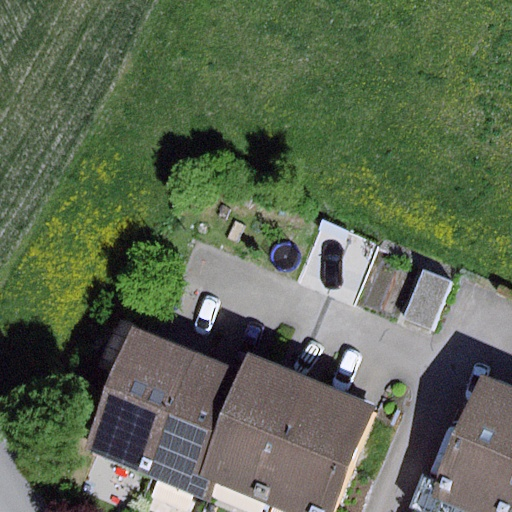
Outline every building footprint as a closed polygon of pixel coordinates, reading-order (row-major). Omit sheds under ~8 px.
[(423,271),(403,322),(430,333),(451,283),(423,271)] [(191,348),(133,328),(87,454),(145,475),(191,348)] [(248,369),(191,348),(145,475),(202,495),(205,481),(248,369)] [(251,361),(248,369),(205,481),(267,504),(312,384),(251,361)] [(462,511),(495,511),(511,471),(511,390),(481,378),(431,500),(462,511)] [(333,511),(374,407),(312,384),(267,504),(287,511),(333,511)] [(511,511),(511,471),(495,511),(511,511)] [(462,511),(431,500),(417,494),(410,511),(462,511)]
